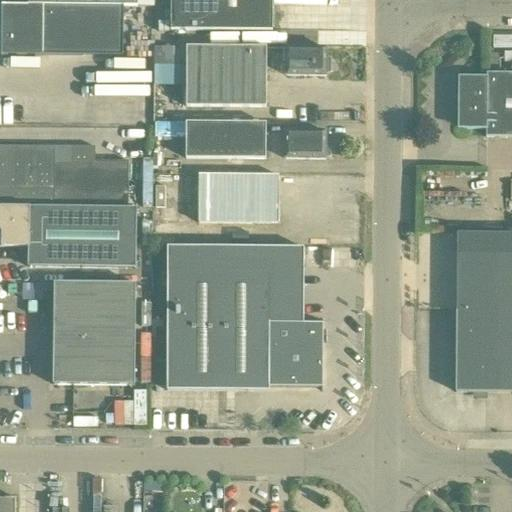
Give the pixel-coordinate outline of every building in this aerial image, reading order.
[(170,0),(170,31),(272,32),(272,0),(170,0)] [(2,7),(1,56),(123,58),(123,8),(2,7)] [(186,48),(186,108),(266,109),(266,49),(186,48)] [(286,49),(286,77),(326,78),(326,75),(330,73),(330,60),(326,58),(326,50),(286,49)] [(458,78),(457,131),(485,131),(485,138),(511,138),(511,74),(486,74),(486,78),(458,78)] [(186,124),(186,160),(265,161),(266,125),(186,124)] [(285,133),(285,160),(325,161),(325,159),(330,157),(330,146),(325,143),(325,133),(285,133)] [(0,204),(128,206),(128,162),(55,162),(55,148),(0,147),(0,204)] [(199,176),(198,224),(278,225),(279,177),(199,176)] [(0,208),(0,247),(28,249),(28,268),(136,270),(136,210),(0,208)] [(456,342),(455,394),(511,394),(511,235),(457,235),(456,312),(456,342)] [(167,248),(167,392),(269,393),(269,389),(323,389),(323,325),(306,325),(306,249),(167,248)] [(54,284),(53,386),(134,387),(135,285),(54,284)] [(151,335),(151,360),(161,360),(161,335),(151,335)] [(155,422),(156,393),(146,392),(145,422),(155,422)] [(0,511),(15,511),(16,499),(0,498),(0,511)]
